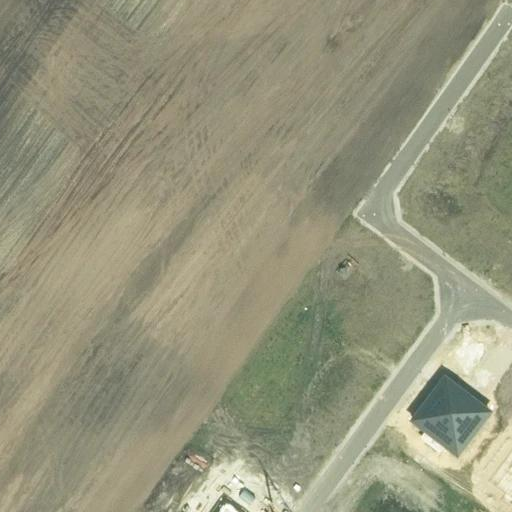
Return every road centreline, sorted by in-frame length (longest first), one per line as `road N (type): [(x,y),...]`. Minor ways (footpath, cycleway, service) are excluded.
road 1 (residential): [(467,293),(372,215),(511,18)]
road 2 (residential): [(309,511),(467,293)]
